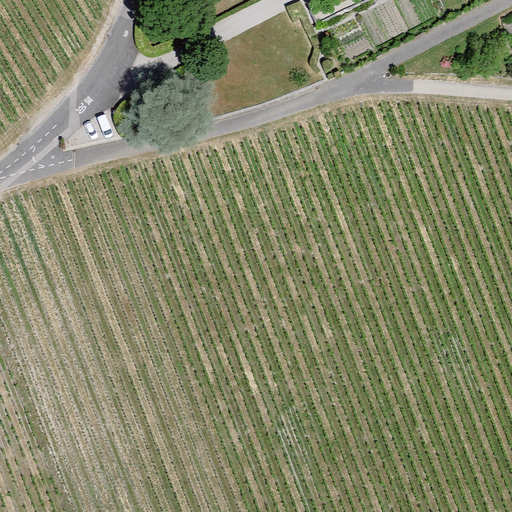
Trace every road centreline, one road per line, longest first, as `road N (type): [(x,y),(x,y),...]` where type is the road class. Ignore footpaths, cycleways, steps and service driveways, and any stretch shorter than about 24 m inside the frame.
road 1 (track): [(0,177),(189,135),(355,84),(510,0)]
road 2 (unclassified): [(129,0),(107,63),(55,136),(0,173)]
road 3 (track): [(355,84),(511,93)]
